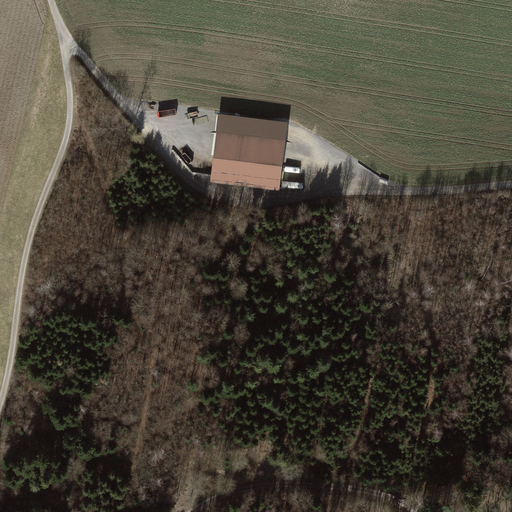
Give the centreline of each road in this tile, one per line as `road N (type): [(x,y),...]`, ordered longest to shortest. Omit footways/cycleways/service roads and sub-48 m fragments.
road 1 (track): [(511,185),(228,198),(178,170),(128,98),(61,34)]
road 2 (track): [(61,34),(67,136),(24,265),(0,405)]
road 3 (track): [(194,511),(237,488),(286,483),(365,491),(407,511)]
